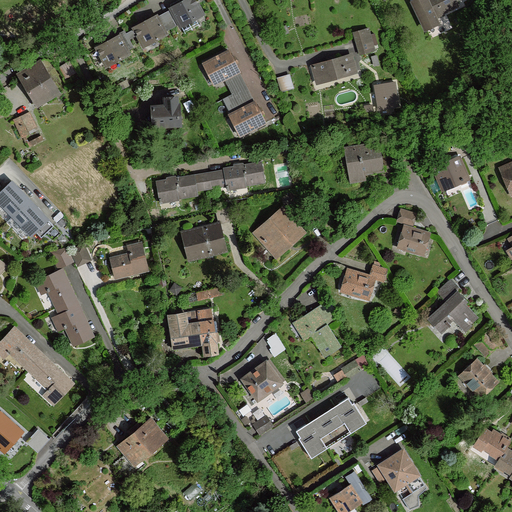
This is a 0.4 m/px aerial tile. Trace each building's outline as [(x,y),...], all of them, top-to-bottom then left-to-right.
[(203,14),(195,0),(188,0),(172,8),(173,10),(180,23),(181,26),(203,14)] [(417,0),(413,2),(426,29),(438,23),(435,16),(459,4),(456,0),(417,0)] [(173,10),(164,14),(172,28),(180,23),(173,10)] [(164,14),(158,17),(165,31),(172,28),(164,14)] [(157,16),(135,28),(138,34),(144,46),(166,34),(165,31),(158,17),(157,16)] [(127,33),(130,38),(138,34),(135,28),(127,33)] [(354,32),(360,54),(375,50),(369,28),(354,32)] [(120,36),(127,50),(134,47),(130,38),(127,33),(120,36)] [(103,45),(98,48),(107,65),(129,54),(127,50),(120,36),(103,45)] [(229,51),(206,62),(217,83),(226,79),(239,72),(240,72),(229,51)] [(350,55),(313,66),(316,76),(322,75),(324,80),(355,71),(350,55)] [(24,80),(45,68),(41,61),(19,74),(24,80)] [(77,72),(70,61),(59,67),(66,79),(77,72)] [(60,92),(45,68),(24,80),(35,100),(43,95),(47,100),(60,92)] [(246,87),(239,72),(226,79),(233,94),(246,87)] [(294,88),(290,74),(277,78),(281,92),(294,88)] [(246,87),(233,94),(224,98),(227,103),(236,98),(242,109),(254,102),(246,87)] [(386,94),(376,96),(379,111),(389,109),(386,94)] [(164,106),(150,106),(151,127),(181,126),(179,103),(177,103),(176,96),(164,97),(164,106)] [(236,98),(227,103),(232,113),(242,109),(236,98)] [(242,109),(232,113),(243,134),(266,123),(255,102),(254,102),(242,109)] [(29,125),(24,116),(15,120),(24,138),(39,130),(35,122),(29,125)] [(454,149),(467,144),(460,130),(453,134),(454,136),(449,138),(454,149)] [(379,144),(347,148),(352,181),(365,179),(364,173),(383,170),(381,158),(379,144)] [(396,155),(381,158),(383,170),(384,175),(400,173),(396,155)] [(461,158),(433,170),(442,190),(470,177),(461,158)] [(225,169),(225,173),(227,185),(228,190),(246,186),(246,185),(265,181),(262,162),(225,169)] [(511,163),(500,169),(510,189),(511,188),(511,163)] [(218,172),(210,173),(213,188),(221,186),(219,174),(218,172)] [(210,173),(202,174),(204,189),(213,188),(210,173)] [(225,173),(219,174),(221,186),(227,185),(225,173)] [(204,189),(202,174),(194,176),(197,190),(204,189)] [(194,176),(158,182),(161,202),(179,199),(179,198),(198,195),(197,190),(194,176)] [(49,221),(12,181),(0,192),(0,206),(31,239),(49,221)] [(285,208),(258,232),(279,257),(307,233),(285,208)] [(227,209),(218,211),(221,223),(229,221),(227,209)] [(402,209),(398,221),(413,225),(417,214),(402,209)] [(413,228),(405,225),(400,243),(409,246),(408,250),(424,254),(430,233),(413,228)] [(211,236),(209,227),(187,232),(190,245),(196,244),(199,257),(223,250),(219,234),(211,236)] [(74,254),(87,248),(84,244),(72,250),(74,254)] [(148,270),(141,244),(129,246),(131,254),(112,259),(117,278),(148,270)] [(52,252),(59,268),(69,263),(73,261),(67,248),(52,252)] [(74,254),(80,266),(86,263),(93,260),(87,248),(74,254)] [(373,265),(371,275),(377,277),(385,280),(388,269),(373,265)] [(349,269),(343,287),(354,290),(353,294),(369,299),(377,277),(371,275),(349,269)] [(60,307),(75,300),(76,300),(62,270),(61,271),(38,281),(43,292),(49,289),(58,308),(60,307)] [(452,278),(437,291),(447,301),(458,292),(462,289),(452,278)] [(221,288),(199,293),(201,300),(222,295),(221,288)] [(466,301),(458,292),(430,318),(441,331),(451,324),(449,322),(454,318),(459,324),(462,321),(467,326),(476,316),(464,303),(466,301)] [(78,307),(75,300),(60,307),(63,314),(78,307)] [(79,307),(78,307),(63,314),(55,318),(60,329),(67,326),(75,344),(93,336),(79,307)] [(200,322),(203,343),(205,354),(218,352),(212,309),(198,311),(200,322)] [(318,309),(295,323),(303,335),(310,330),(326,355),(341,346),(318,309)] [(200,322),(198,311),(185,313),(187,324),(200,322)] [(185,313),(169,316),(175,348),(203,343),(200,322),(187,324),(185,313)] [(26,364),(37,351),(38,351),(14,328),(0,343),(0,351),(5,356),(10,351),(25,365),(26,364)] [(273,350),(278,357),(289,350),(280,336),(270,343),(274,349),(273,350)] [(497,347),(486,336),(476,344),(486,356),(497,347)] [(26,364),(31,369),(43,357),(37,351),(26,364)] [(31,369),(37,375),(49,362),(43,357),(31,369)] [(49,361),(49,362),(37,375),(36,376),(50,389),(46,394),(55,403),(73,384),(69,380),(49,361)] [(256,374),(246,382),(258,400),(283,383),(267,361),(254,371),(256,374)] [(349,378),(362,370),(356,361),(343,370),(349,378)] [(497,382),(477,361),(461,374),(481,396),(497,382)] [(348,397),(295,431),(299,437),(297,439),(310,459),(367,422),(354,403),(353,404),(348,397)] [(17,432),(0,416),(0,438),(6,444),(10,440),(14,444),(20,438),(15,434),(17,432)] [(273,424),(268,416),(255,425),(260,433),(273,424)] [(150,419),(119,445),(136,464),(167,439),(150,419)] [(29,441),(41,450),(52,437),(40,427),(29,441)] [(492,432),(485,428),(475,444),(483,448),(484,447),(500,456),(506,448),(510,441),(493,430),(492,432)] [(511,451),(506,448),(500,456),(496,463),(511,472),(511,474),(511,475),(511,451)] [(404,450),(381,465),(396,488),(407,482),(414,492),(425,485),(404,450)] [(351,484),(331,497),(340,511),(346,511),(354,507),(362,501),(362,500),(354,488),(351,484)] [(354,488),(362,500),(367,497),(359,484),(354,488)]
